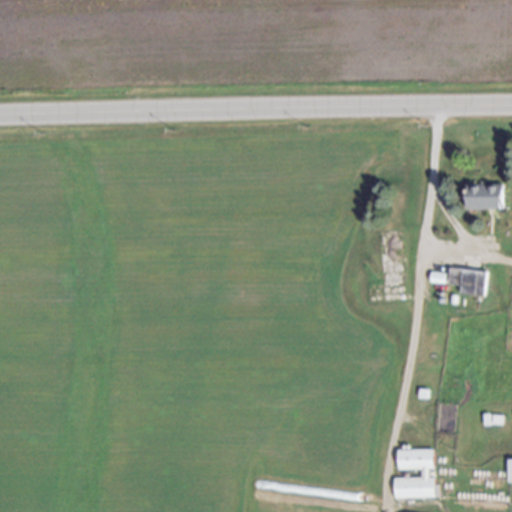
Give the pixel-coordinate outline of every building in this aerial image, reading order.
[(465,207),(464,185),(499,184),(500,206),(465,207)] [(399,299),(378,300),(375,231),(396,230),(399,299)] [(482,269),(479,295),(458,292),(459,283),(445,282),(447,265),(482,269)] [(446,283),(446,273),(431,272),(431,282),(434,282),(434,277),(439,278),(439,283),(446,283)] [(427,291),(427,282),(440,282),(441,291),(427,291)] [(385,322),(374,321),(375,311),(386,312),(385,322)] [(488,411),(500,412),(499,420),(488,420),(488,411)] [(397,450),(432,450),(432,468),(427,468),(427,477),(433,477),(433,496),(391,495),(391,476),(417,477),(418,467),(397,467),(397,450)]
